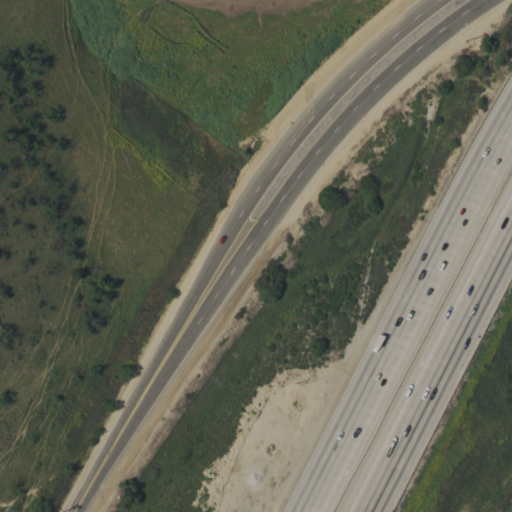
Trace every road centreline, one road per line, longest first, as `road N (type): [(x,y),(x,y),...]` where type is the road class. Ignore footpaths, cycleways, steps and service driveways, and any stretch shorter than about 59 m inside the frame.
road 1 (motorway): [(368,511),(511,230)]
road 2 (secondary): [(249,225),(362,85),(461,0)]
road 3 (motorway): [(511,123),(370,361)]
road 4 (secondary): [(75,511),(186,324)]
road 5 (motorway): [(370,361),(295,511)]
